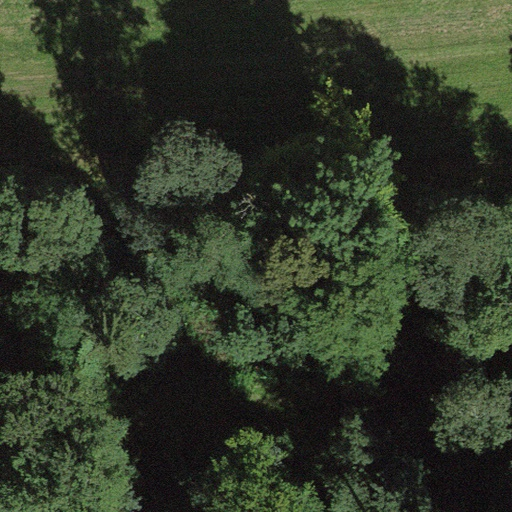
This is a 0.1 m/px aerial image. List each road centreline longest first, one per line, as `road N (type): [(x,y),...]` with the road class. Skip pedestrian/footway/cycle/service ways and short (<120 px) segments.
road 1 (track): [(0,446),(511,375)]
road 2 (track): [(0,170),(377,175),(511,164)]
